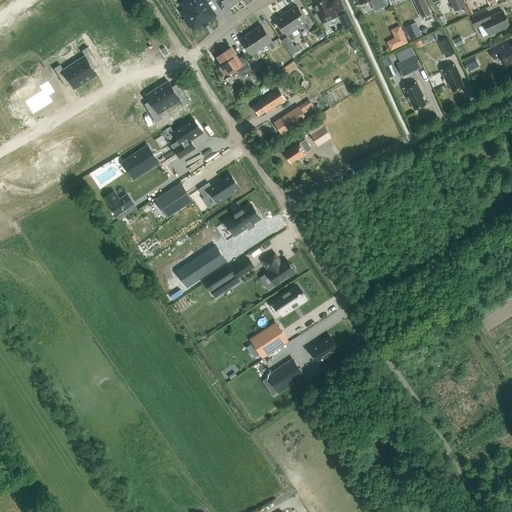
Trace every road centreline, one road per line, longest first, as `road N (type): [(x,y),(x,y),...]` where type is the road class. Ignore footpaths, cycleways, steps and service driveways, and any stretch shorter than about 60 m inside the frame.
road 1 (track): [(486,511),(147,0)]
road 2 (track): [(279,203),(511,83)]
